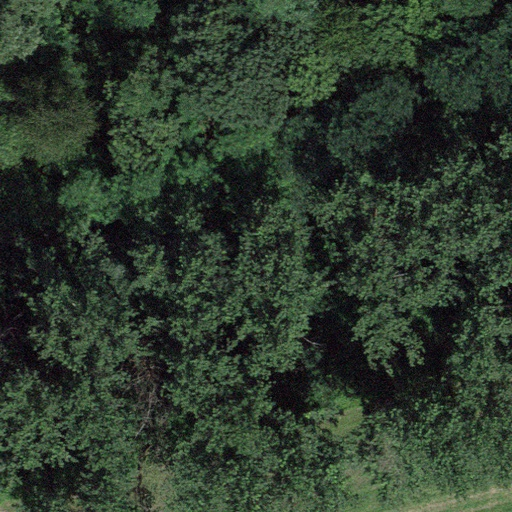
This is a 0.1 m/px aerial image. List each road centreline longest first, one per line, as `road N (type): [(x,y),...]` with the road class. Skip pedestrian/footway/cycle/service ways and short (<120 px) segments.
road 1 (track): [(0,165),(511,27)]
road 2 (track): [(315,77),(504,0)]
